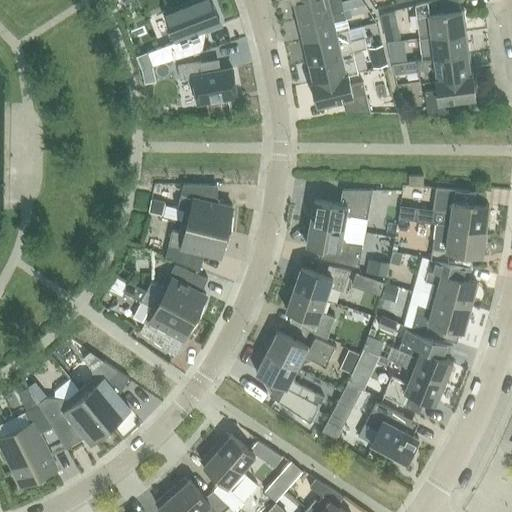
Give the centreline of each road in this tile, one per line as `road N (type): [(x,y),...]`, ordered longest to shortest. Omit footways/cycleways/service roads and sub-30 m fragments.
road 1 (residential): [(47,511),(116,470),(160,431),(194,390),(246,298),(278,149),(270,71),(251,0)]
road 2 (residential): [(425,508),(493,370),(511,306)]
